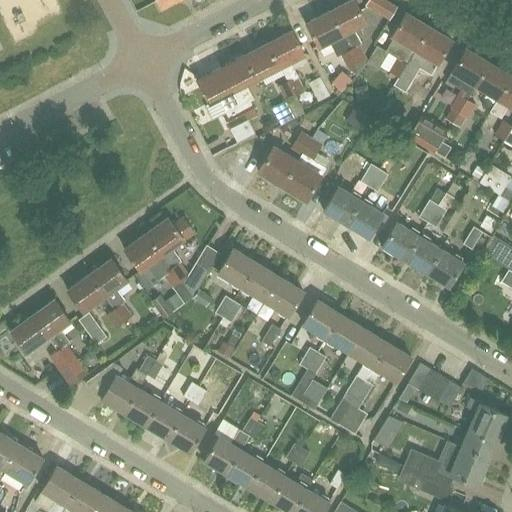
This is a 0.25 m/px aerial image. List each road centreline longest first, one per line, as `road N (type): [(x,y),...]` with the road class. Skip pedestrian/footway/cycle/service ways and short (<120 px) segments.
road 1 (residential): [(511,370),(216,189),(141,62)]
road 2 (residential): [(0,385),(211,511)]
road 3 (residential): [(0,134),(141,62)]
road 4 (residential): [(141,62),(263,0)]
